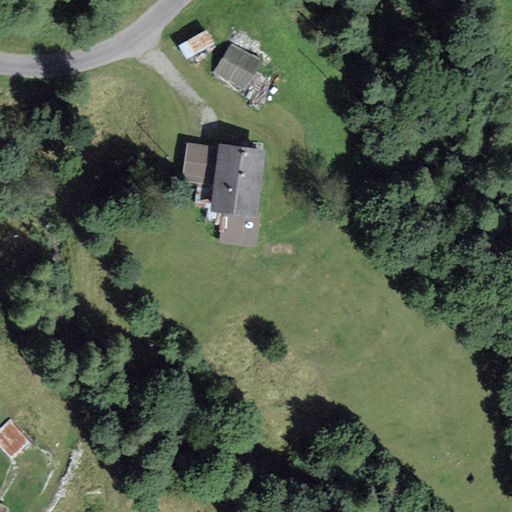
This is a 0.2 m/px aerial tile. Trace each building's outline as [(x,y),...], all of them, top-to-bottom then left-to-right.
[(212,34),(182,45),(189,61),(218,50),(212,34)] [(261,62),(229,43),(213,71),(245,89),(261,62)] [(213,186),(218,147),(186,144),(182,182),(213,186)] [(210,212),(221,214),(218,243),(256,248),(260,213),(257,212),(265,150),(218,144),(218,147),(213,186),(210,212)] [(26,443),(9,423),(0,430),(0,447),(8,457),(26,443)]
